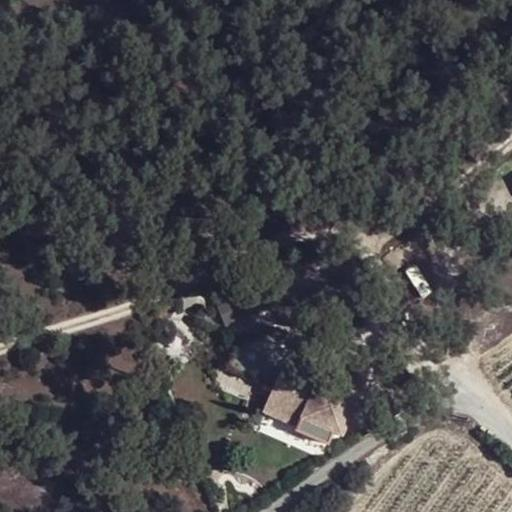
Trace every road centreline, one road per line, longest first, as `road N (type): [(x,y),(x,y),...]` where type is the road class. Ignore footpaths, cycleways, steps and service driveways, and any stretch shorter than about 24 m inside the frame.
road 1 (track): [(0,349),(304,241),(381,244)]
road 2 (track): [(511,139),(375,249),(371,266),(456,402)]
